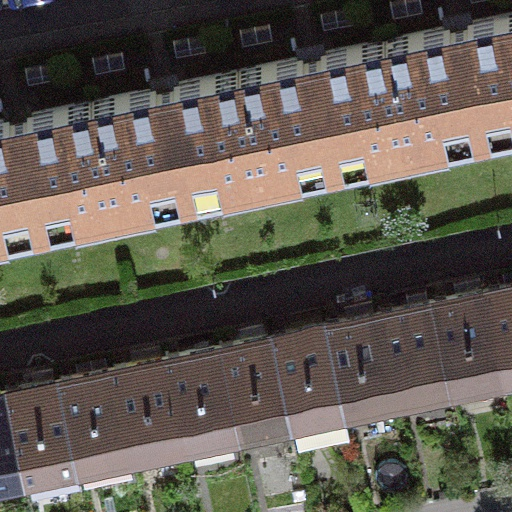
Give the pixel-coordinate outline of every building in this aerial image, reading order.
[(385,38),(407,142),(442,135),(444,144),(511,129),(511,11),(458,22),(385,38)] [(238,69),(260,173),(295,166),(297,174),(374,158),(372,150),(407,142),(385,38),(311,53),(238,69)] [(92,99),(113,204),(149,196),(150,205),(227,189),(225,180),(260,173),(238,69),(165,84),(92,99)] [(0,118),(0,227),(1,227),(3,236),(80,220),(78,211),(113,204),(92,99),(18,115),(0,118)] [(511,282),(499,285),(486,288),(504,373),(511,371),(511,282)] [(433,299),(451,384),(504,373),(486,288),(445,296),(433,299)] [(392,307),(379,310),(397,395),(451,384),(433,299),(392,307)] [(326,321),(344,406),(397,395),(379,310),(338,318),(326,321)] [(285,330),(273,332),(290,418),(292,417),(298,447),(348,436),(342,407),(344,406),(326,321),(285,330)] [(219,343),(237,429),(290,418),(273,332),(231,341),(219,343)] [(178,352),(166,355),(184,440),(237,429),(219,343),(178,352)] [(112,366),(130,451),(184,440),(166,355),(124,363),(112,366)] [(71,374),(59,377),(77,462),(130,451),(112,366),(71,374)] [(5,388),(23,473),(77,462),(59,377),(18,385),(5,388)] [(0,389),(0,478),(23,473),(5,388),(0,389)]
